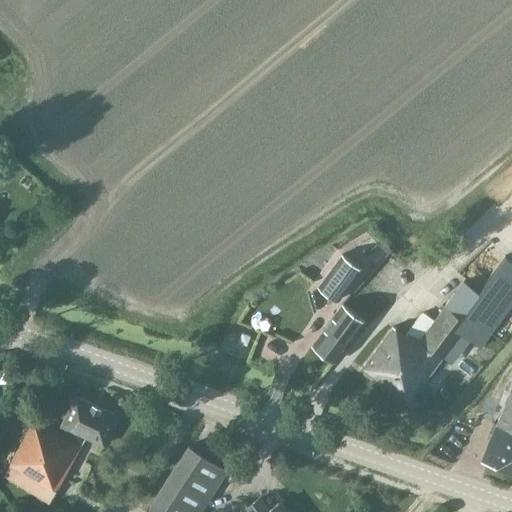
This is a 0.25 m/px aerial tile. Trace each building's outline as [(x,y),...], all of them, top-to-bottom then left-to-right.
[(361,268),(342,254),(318,286),(338,300),(361,268)] [(463,279),(444,305),(432,321),(421,312),(405,333),(396,325),(361,369),(408,404),(461,333),(481,348),(511,305),(511,260),(507,256),(480,292),(463,279)] [(317,346),(334,361),(367,322),(346,304),(324,329),(329,332),(317,346)] [(245,349),(249,331),(240,328),(236,347),(245,349)] [(511,382),(480,461),(494,466),(494,468),(511,475),(511,382)] [(60,426),(67,429),(64,435),(42,425),(41,428),(30,423),(3,475),(49,503),(56,491),(57,491),(86,438),(104,446),(118,414),(74,393),(60,426)] [(156,511),(201,511),(228,471),(188,445),(147,506),(156,511)] [(287,511),(279,501),(269,508),(260,497),(239,511),(287,511)]
